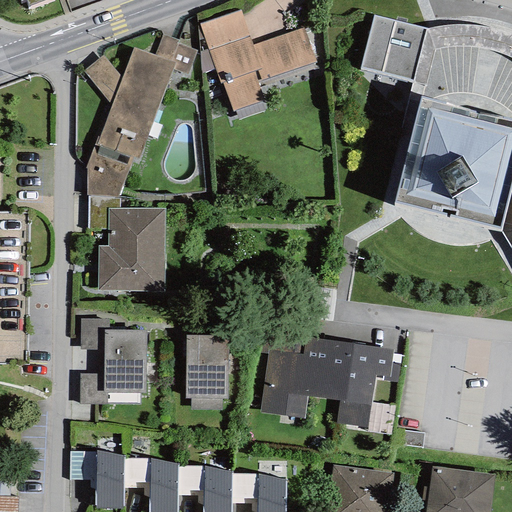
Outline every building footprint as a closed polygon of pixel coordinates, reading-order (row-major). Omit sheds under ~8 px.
[(240,9),(199,23),(208,50),(249,35),(240,9)] [(426,29),(374,14),(359,65),(412,80),(426,29)] [(426,29),(412,80),(426,83),(434,48),(446,45),(458,45),(471,44),(482,46),(495,49),(503,52),(511,56),(511,33),(502,29),(494,27),(482,25),(471,25),(458,25),(446,25),(436,27),(426,29)] [(253,44),(249,35),(208,50),(220,82),(222,81),(232,109),(264,98),(257,80),(315,59),(303,26),(253,44)] [(178,39),(161,34),(155,54),(133,46),(122,77),(103,54),(84,69),(108,100),(81,166),(84,167),(86,168),(86,195),(88,195),(117,195),(133,155),(139,157),(173,68),(187,74),(195,49),(176,42),(178,39)] [(511,181),(511,118),(421,95),(393,199),(500,227),(511,181)] [(117,195),(88,195),(88,227),(107,228),(107,206),(119,206),(119,195),(117,195)] [(107,245),(97,245),(97,289),(164,289),(164,206),(119,206),(107,206),(107,228),(107,245)] [(108,319),(79,318),(79,349),(104,349),(104,329),(108,329),(108,319)] [(108,329),(104,329),(104,349),(104,373),(104,390),(106,390),(145,390),(146,329),(108,329)] [(346,398),(353,341),(271,331),(260,411),(304,417),(307,393),(339,397),(346,398)] [(227,334),(186,333),(185,396),(190,396),(190,410),(221,410),(221,396),(226,396),(227,334)] [(393,347),(353,341),(346,398),(339,397),(336,421),(367,426),(374,373),(382,374),(382,379),(397,381),(401,353),(392,352),(393,347)] [(104,373),(79,373),(78,403),(106,404),(106,390),(104,390),(104,373)] [(95,451),(69,450),(69,480),(95,480),(95,451)] [(123,455),(95,451),(95,480),(94,506),(123,505),(123,480),(123,457),(123,455)] [(149,457),(123,457),(123,480),(149,479),(149,457)] [(177,463),(149,457),(149,479),(148,511),(176,511),(177,488),(177,464),(177,463)] [(387,511),(393,471),(332,463),(325,511),(387,511)] [(202,464),(177,464),(177,488),(202,488),(202,464)] [(230,471),(202,464),(202,488),(201,511),(230,511),(230,497),(230,473),(230,471)] [(431,464),(424,511),(487,511),(493,472),(431,464)] [(257,473),(230,473),(230,497),(257,496),(257,473)] [(284,511),(285,478),(257,473),(257,496),(256,511),(284,511)] [(0,490),(0,511),(19,511),(19,491),(0,490)]
